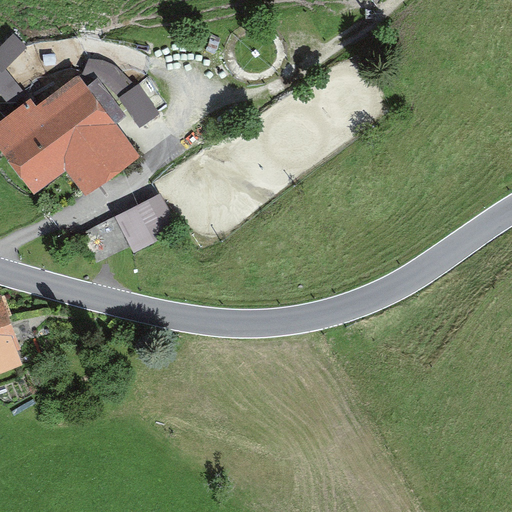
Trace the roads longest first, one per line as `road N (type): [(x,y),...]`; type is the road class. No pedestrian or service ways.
road 1 (tertiary): [(511,209),(400,285),(299,322),(200,322),(0,273)]
road 2 (track): [(396,0),(255,102),(181,141),(106,197),(16,238),(0,255)]
road 3 (track): [(87,48),(174,75),(216,123)]
